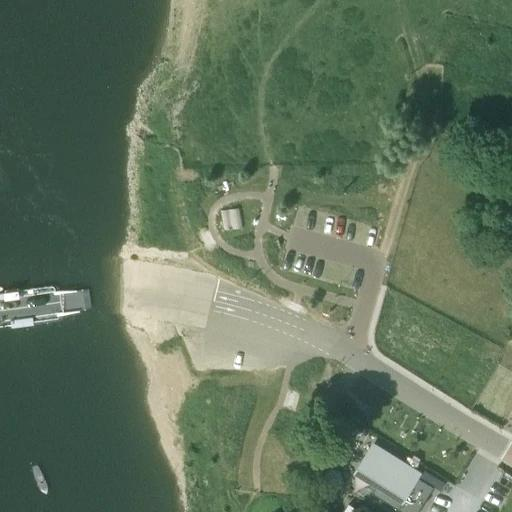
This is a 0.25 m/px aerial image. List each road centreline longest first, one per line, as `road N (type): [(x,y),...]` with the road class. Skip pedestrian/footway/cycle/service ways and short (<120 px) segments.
road 1 (tertiary): [(511,450),(321,337),(169,299)]
road 2 (track): [(446,85),(426,82),(430,108),(393,215)]
